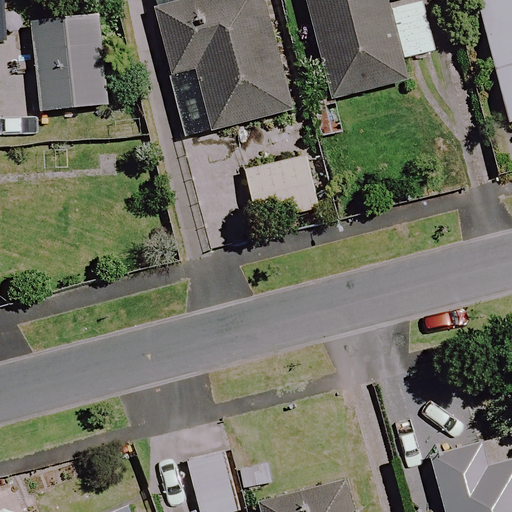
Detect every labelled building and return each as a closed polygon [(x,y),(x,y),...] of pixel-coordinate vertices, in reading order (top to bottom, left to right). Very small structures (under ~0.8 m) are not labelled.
[(208,138),(289,115),(256,0),(147,0),(170,82),(191,76),(208,138)] [(304,0),(330,102),(403,84),(398,65),(432,56),(417,0),(304,0)] [(511,0),(483,0),(475,2),(508,123),(511,121),(511,0)] [(99,2),(27,8),(37,116),(109,110),(99,2)] [(511,511),(511,440),(429,461),(442,511),(511,511)] [(260,511),(375,511),(368,482),(259,508),(260,511)]
